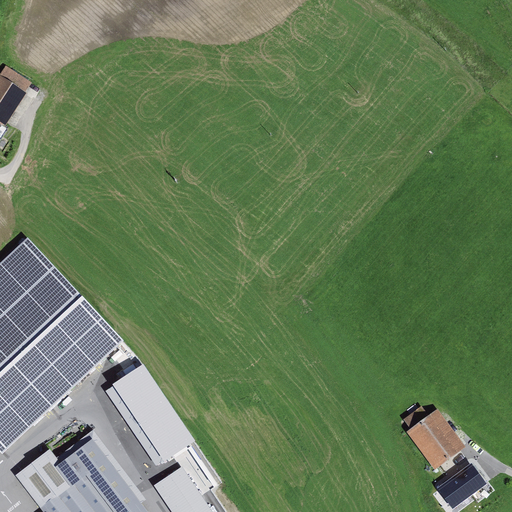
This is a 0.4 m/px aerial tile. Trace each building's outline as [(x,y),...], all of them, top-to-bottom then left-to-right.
[(0,134),(30,85),(4,70),(0,76),(0,134)] [(121,340),(31,241),(0,268),(0,451),(3,454),(121,340)] [(142,367),(106,389),(158,464),(191,443),(142,367)] [(409,428),(405,431),(434,470),(465,448),(437,411),(429,417),(421,407),(403,420),(409,428)] [(154,511),(92,429),(20,483),(41,511),(154,511)] [(472,463),(437,488),(452,508),(486,484),(472,463)] [(211,511),(183,467),(156,484),(173,511),(211,511)]
